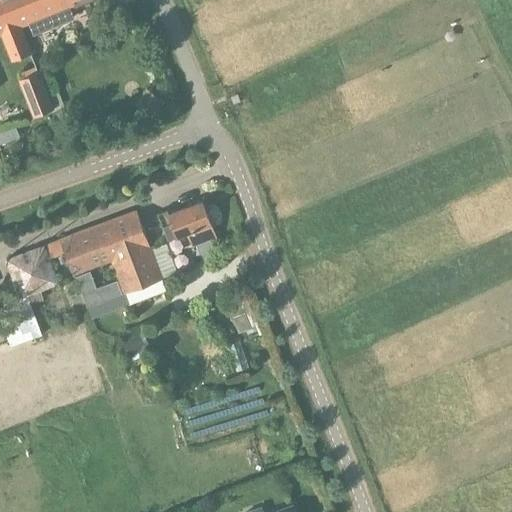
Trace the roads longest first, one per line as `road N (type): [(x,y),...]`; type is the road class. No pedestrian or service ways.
road 1 (unclassified): [(366,511),(229,156),(207,126)]
road 2 (unclassified): [(0,200),(207,126)]
road 3 (residential): [(207,126),(160,0)]
